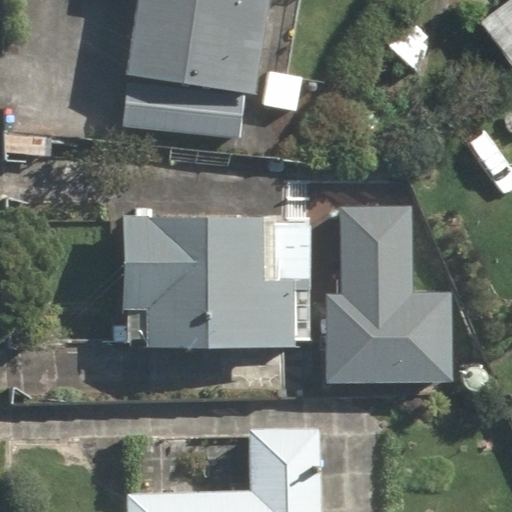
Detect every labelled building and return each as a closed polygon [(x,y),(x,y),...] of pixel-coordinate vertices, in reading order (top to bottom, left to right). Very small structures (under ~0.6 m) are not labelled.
[(256,0),(126,0),(115,79),(242,97),(256,0)] [(511,0),(506,0),(472,25),(511,80),(511,0)] [(432,54),(391,15),(369,38),(410,77),(432,54)] [(236,100),(120,83),(114,125),(229,142),(236,100)] [(405,209),(333,209),(332,297),(317,297),(316,385),(443,386),(444,294),(404,294),(405,209)] [(134,315),(133,350),(280,352),(281,285),(247,284),(248,220),(113,218),(112,314),(134,315)] [(238,494),(116,497),(116,511),(307,511),(306,431),(237,433),(238,494)]
